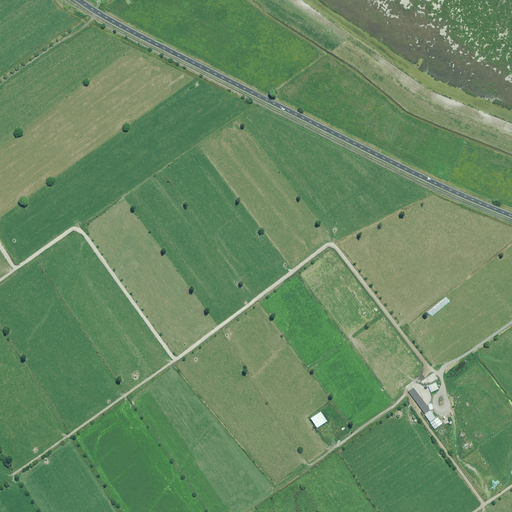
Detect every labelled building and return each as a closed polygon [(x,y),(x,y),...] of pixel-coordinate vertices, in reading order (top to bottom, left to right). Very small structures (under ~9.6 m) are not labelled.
[(438,389),(435,383),(428,386),(431,392),(438,389)] [(427,406),(413,388),(408,391),(424,413),(429,410),(433,409),(431,403),(427,404),(428,405),(427,406)] [(435,418),(430,411),(425,415),(430,422),(435,418)] [(327,421),(325,418),(322,420),(319,416),(312,421),(317,428),(327,421)] [(442,424),(437,417),(430,423),(434,429),(442,424)]
